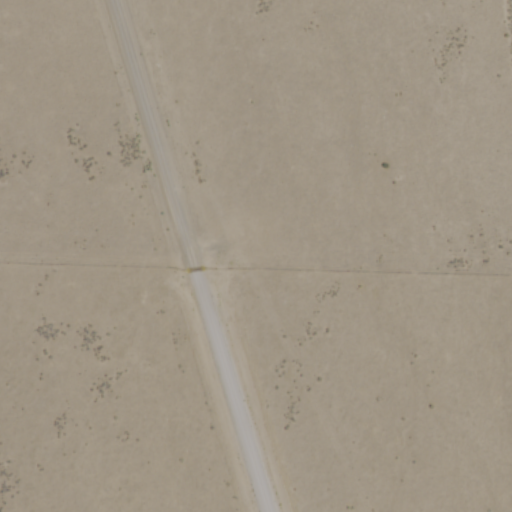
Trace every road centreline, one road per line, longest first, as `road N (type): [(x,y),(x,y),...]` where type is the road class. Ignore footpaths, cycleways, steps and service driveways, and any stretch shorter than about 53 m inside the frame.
road 1 (residential): [(193,268),(113,0)]
road 2 (residential): [(268,511),(193,268)]
